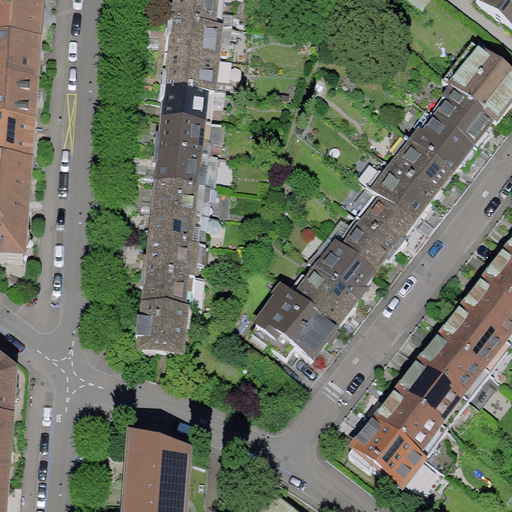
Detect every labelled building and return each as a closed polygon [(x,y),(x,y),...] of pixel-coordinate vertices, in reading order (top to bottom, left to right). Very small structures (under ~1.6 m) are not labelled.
[(0,0),(0,48),(39,51),(40,36),(40,33),(41,33),(42,25),(39,24),(40,16),(43,15),(43,7),(42,6),(42,0),(0,0)] [(176,0),(175,12),(171,11),(170,18),(170,26),(221,31),(224,0),(176,0)] [(405,0),(422,12),(431,0),(405,0)] [(511,0),(481,0),(476,6),(511,33),(511,0)] [(166,58),(218,64),(221,31),(170,26),(167,52),(166,58)] [(0,88),(36,91),(36,81),(39,51),(0,48),(0,88)] [(511,106),(511,78),(472,48),(443,86),(451,92),(493,125),(496,127),(505,115),(511,106)] [(163,91),(214,97),(218,64),(166,58),(164,80),(163,91)] [(36,91),(0,88),(0,128),(33,131),(33,119),(36,91)] [(163,123),(211,128),(214,97),(163,91),(160,114),(160,123),(163,123)] [(493,125),(451,92),(431,119),(477,155),(482,149),(489,138),(485,135),(493,125)] [(431,119),(425,114),(414,129),(419,134),(410,145),(411,146),(452,177),(457,171),(460,167),(464,171),(477,155),(431,119)] [(158,140),(156,154),(208,159),(211,128),(163,123),(162,133),(162,140),(158,140)] [(0,168),(30,171),(30,160),(33,131),(0,128),(0,168)] [(411,146),(392,170),(433,202),(438,196),(452,177),(411,146)] [(204,191),(208,159),(156,154),(155,168),(159,168),(158,178),(157,186),(204,191)] [(0,208),(27,211),(28,197),(30,171),(0,168),(0,208)] [(418,221),(433,202),(392,170),(385,179),(379,174),(366,190),(376,198),(413,227),(418,221)] [(153,207),(152,215),(201,220),(203,206),(209,206),(210,191),(204,191),(157,186),(155,197),(154,198),(153,207)] [(413,227),(376,198),(356,223),(397,254),(406,243),(403,241),(408,234),(413,227)] [(0,262),(23,264),(24,250),(27,211),(0,208),(0,262)] [(200,235),(201,220),(152,215),(150,233),(151,234),(151,236),(150,245),(198,250),(204,251),(205,236),(200,235)] [(379,271),(385,263),(389,265),(397,254),(356,223),(337,247),(375,277),(379,271)] [(143,276),(195,282),(198,250),(150,245),(149,262),(145,262),(144,268),(143,276)] [(367,293),(364,291),(369,284),(375,277),(337,247),(325,263),(317,256),(312,263),(313,263),(309,268),(317,274),(358,305),(367,293)] [(484,285),(511,306),(511,261),(506,257),(489,278),(484,285)] [(317,274),(295,301),(336,333),(341,326),(358,305),(317,274)] [(144,308),(181,312),(191,313),(195,282),(143,276),(142,290),(146,291),(145,299),(144,308)] [(462,313),(511,351),(511,349),(511,306),(484,285),(468,305),(462,313)] [(336,333),(295,301),(287,295),(279,304),(277,303),(256,329),(272,342),(267,349),(286,364),(295,352),(311,365),(316,358),(327,344),(328,345),(337,334),(336,333)] [(181,312),(144,308),(142,325),(138,324),(136,343),(140,343),(139,354),(151,355),(182,358),(184,335),(178,334),(181,312)] [(441,340),(490,379),(511,351),(462,313),(447,333),(441,340)] [(490,379),(441,340),(424,362),(419,368),(468,406),(490,379)] [(0,424),(11,425),(14,384),(14,383),(13,380),(12,378),(11,377),(0,368),(0,424)] [(468,406),(419,368),(402,390),(397,396),(446,434),(468,406)] [(376,424),(425,462),(446,434),(397,396),(380,418),(376,424)] [(0,487),(6,488),(7,475),(8,470),(9,470),(9,462),(7,461),(8,452),(10,451),(11,444),(10,443),(11,425),(0,424),(0,487)] [(425,462),(376,424),(358,447),(349,459),(369,475),(374,469),(421,507),(444,477),(425,462)] [(185,511),(189,461),(130,443),(125,506),(124,511),(185,511)] [(275,501),(266,511),(289,511),(286,509),(275,501)]
